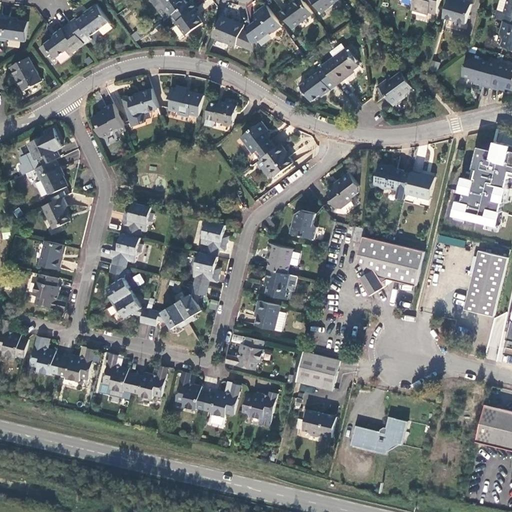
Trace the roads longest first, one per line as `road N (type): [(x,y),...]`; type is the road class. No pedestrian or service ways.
road 1 (residential): [(73,331),(201,362),(215,353),(253,219),(337,154),(344,134)]
road 2 (secondary): [(344,511),(0,431)]
road 3 (tertiary): [(64,100),(110,71),(178,62),(235,78),(303,120),(344,134)]
road 4 (residential): [(64,100),(105,188),(73,331)]
road 5 (tertiary): [(344,134),(396,141),(511,111)]
road 6 (unclassified): [(511,374),(412,350),(377,364)]
